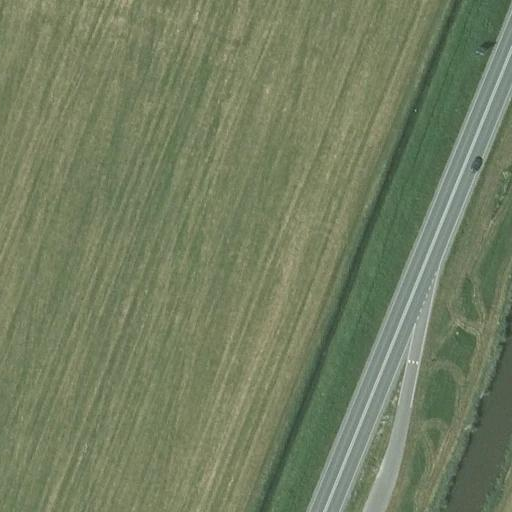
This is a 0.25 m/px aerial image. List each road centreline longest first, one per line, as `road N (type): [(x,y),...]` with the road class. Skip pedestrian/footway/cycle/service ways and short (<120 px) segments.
road 1 (trunk): [(323,511),(424,265)]
road 2 (trunk): [(424,265),(511,47)]
